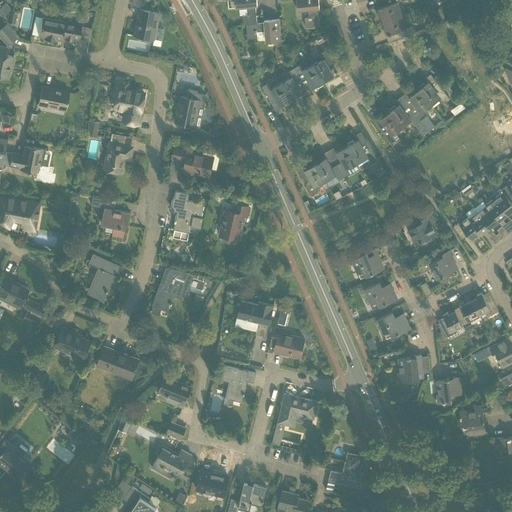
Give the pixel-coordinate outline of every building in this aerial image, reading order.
[(227,0),(228,0),(229,0),(234,0),(236,7),(247,6),(248,15),(243,15),(244,25),(247,24),(257,23),(255,6),(257,5),(256,0),(227,0)] [(296,0),(297,9),(309,8),(310,17),(305,18),(306,28),(319,26),(317,8),(319,8),(318,0),(296,0)] [(384,0),(381,1),(378,2),(380,8),(378,8),(383,21),(402,14),(398,2),(403,0),(384,0)] [(5,3),(0,7),(0,13),(3,17),(8,13),(8,12),(11,10),(5,3)] [(440,8),(432,12),(436,20),(444,16),(440,8)] [(140,10),(134,35),(154,39),(162,41),(164,29),(156,27),(159,14),(140,10)] [(8,13),(6,22),(13,23),(15,13),(8,12),(8,13)] [(402,14),(383,21),(387,34),(386,34),(388,41),(415,32),(413,26),(407,28),(402,14)] [(72,41),(73,39),(78,40),(82,22),(65,19),(64,22),(42,17),(38,37),(43,38),(43,39),(56,41),(56,40),(61,41),(62,37),(65,38),(64,39),(72,41)] [(264,22),(257,23),(247,24),(248,37),(257,36),(257,31),(265,31),(266,42),(281,40),(279,19),(264,20),(264,22)] [(16,37),(6,25),(0,29),(0,36),(7,45),(16,37)] [(0,76),(8,78),(10,66),(12,67),(14,57),(5,55),(6,48),(0,46),(0,76)] [(334,46),(321,53),(310,59),(313,64),(323,82),(334,75),(328,65),(341,58),(334,46)] [(300,65),(295,68),(304,85),(309,82),(312,88),(323,82),(313,64),(303,69),(300,65)] [(304,85),(295,68),(289,71),(292,76),(281,82),(291,100),(302,94),(299,88),(304,85)] [(432,86),(429,81),(419,89),(431,105),(441,97),(444,102),(450,98),(442,89),(448,85),(439,73),(433,78),(437,82),(432,86)] [(253,85),(259,83),(255,74),(249,77),(253,85)] [(126,107),(124,121),(140,124),(140,123),(138,123),(144,93),(132,91),(132,92),(126,91),(126,88),(127,84),(116,82),(113,94),(118,95),(116,105),(126,107)] [(270,87),(268,83),(262,86),(277,114),(283,111),(280,106),(291,100),(281,82),(270,87)] [(38,105),(65,110),(68,92),(42,86),(38,105)] [(187,98),(180,96),(175,122),(195,126),(198,108),(203,109),(206,95),(197,93),(198,91),(188,89),(187,98)] [(412,101),(408,105),(411,110),(411,109),(420,121),(424,126),(424,127),(428,132),(429,133),(436,128),(426,115),(425,116),(422,112),(431,105),(419,89),(409,97),(412,101)] [(399,104),(389,111),(402,127),(411,120),(415,125),(420,121),(411,109),(411,110),(408,105),(403,109),(399,104)] [(389,111),(380,119),(387,128),(382,132),(390,144),(396,139),(392,135),(402,127),(389,111)] [(91,121),(90,127),(98,129),(99,122),(91,121)] [(424,126),(419,130),(423,135),(428,132),(424,127),(424,126)] [(90,127),(88,135),(97,136),(98,129),(90,127)] [(200,129),(191,130),(189,136),(210,141),(212,135),(200,129)] [(361,144),(358,139),(347,145),(357,163),(367,157),(370,162),(376,159),(366,141),(361,144)] [(109,155),(106,170),(122,173),(124,162),(125,158),(129,159),(131,146),(110,142),(107,155),(109,155)] [(190,149),(175,145),(172,158),(186,161),(183,171),(209,177),(213,157),(190,152),(190,149)] [(357,163),(347,145),(336,151),(342,162),(337,165),(344,178),(349,174),(346,169),(357,163)] [(12,152),(9,166),(20,168),(20,170),(30,172),(30,170),(37,172),(39,164),(47,166),(50,153),(42,152),(42,148),(33,146),(32,147),(24,146),(23,155),(12,152)] [(401,147),(396,151),(400,156),(405,152),(401,147)] [(344,178),(337,165),(332,168),(326,157),(315,164),(325,181),(335,175),(338,181),(344,178)] [(325,181),(315,164),(304,170),(307,175),(302,178),(312,196),(317,193),(314,187),(325,181)] [(381,165),(377,168),(378,169),(380,173),(381,175),(386,172),(384,169),(381,165)] [(4,180),(0,186),(6,189),(10,183),(4,180)] [(506,185),(501,189),(511,201),(511,200),(511,183),(507,187),(506,185)] [(511,203),(511,201),(501,189),(500,188),(492,195),(507,215),(511,210),(511,203)] [(176,190),(174,197),(173,197),(171,207),(177,209),(173,230),(190,233),(190,232),(198,234),(199,228),(201,229),(203,218),(201,218),(204,204),(187,200),(189,193),(176,190)] [(72,191),(70,198),(79,199),(80,193),(72,191)] [(339,191),(333,194),(336,199),(342,196),(339,191)] [(507,215),(492,195),(483,202),(487,206),(499,221),(498,221),(508,233),(508,234),(511,230),(502,218),(507,215)] [(112,200),(93,196),(91,205),(104,208),(101,224),(114,227),(112,237),(122,239),(124,229),(126,229),(130,213),(110,208),(112,200)] [(16,199),(15,202),(0,199),(0,221),(7,226),(10,220),(35,224),(38,203),(16,199)] [(308,200),(303,202),(308,212),(312,210),(308,200)] [(230,242),(231,238),(238,240),(244,216),(247,217),(249,207),(236,204),(234,212),(225,210),(219,235),(220,236),(220,239),(221,241),(229,243),(230,242)] [(499,221),(487,206),(478,213),(490,228),(498,221),(499,221)] [(427,215),(427,216),(421,219),(423,222),(408,229),(416,244),(431,237),(429,234),(435,231),(432,225),(436,222),(431,213),(427,215)] [(478,213),(470,219),(469,219),(481,235),(486,231),(490,235),(494,233),(490,228),(478,213)] [(459,224),(458,223),(453,227),(462,239),(468,235),(471,239),(475,236),(476,238),(481,235),(469,219),(470,219),(468,217),(459,224)] [(390,226),(383,229),(390,242),(396,239),(390,226)] [(390,242),(383,229),(377,233),(383,245),(390,242)] [(375,248),(366,252),(352,258),(358,272),(363,270),(366,276),(384,268),(375,248)] [(444,257),(429,264),(437,279),(452,271),(450,268),(456,265),(448,251),(442,254),(444,257)] [(93,253),(89,263),(99,267),(87,293),(104,301),(115,275),(117,275),(121,265),(93,253)] [(203,263),(200,272),(207,274),(210,265),(203,263)] [(166,267),(152,306),(153,307),(161,310),(168,312),(174,296),(186,300),(191,285),(202,289),(204,285),(210,287),(213,281),(206,279),(207,276),(166,267)] [(4,277),(0,285),(0,298),(1,297),(20,306),(21,305),(25,306),(24,308),(31,311),(30,313),(28,312),(24,320),(38,327),(39,325),(40,325),(42,321),(41,321),(42,319),(40,318),(41,316),(42,316),(46,308),(28,299),(28,301),(24,299),(28,290),(19,285),(18,286),(12,283),(12,281),(4,277)] [(379,282),(365,288),(371,302),(376,300),(379,306),(397,298),(391,286),(382,290),(379,282)] [(426,296),(432,293),(426,282),(420,285),(426,296)] [(478,297),(471,300),(478,315),(485,311),(488,316),(498,311),(490,294),(484,297),(482,292),(477,295),(478,297)] [(478,315),(471,300),(465,304),(464,301),(459,304),(461,308),(455,311),(462,325),(464,328),(475,323),(472,318),(478,315)] [(258,305),(242,301),(237,318),(258,323),(256,334),(266,337),(274,305),(259,302),(258,305)] [(281,310),(278,322),(285,324),(288,312),(281,310)] [(462,325),(455,311),(449,314),(448,312),(443,315),(445,319),(439,322),(448,339),(459,333),(456,328),(462,325)] [(378,318),(386,338),(410,328),(404,316),(395,320),(392,312),(378,318)] [(62,327),(54,347),(72,354),(72,356),(83,361),(91,341),(80,337),(80,338),(75,336),(77,333),(62,327)] [(282,330),(274,328),(270,345),(275,346),(274,352),(299,358),(304,339),(281,333),(282,330)] [(489,346),(474,353),(478,361),(492,354),(495,353),(502,367),(511,361),(511,347),(510,344),(507,346),(504,340),(490,347),(489,346)] [(104,347),(97,366),(131,379),(139,359),(104,347)] [(400,372),(398,372),(399,381),(412,380),(412,381),(419,380),(419,378),(423,377),(423,372),(421,354),(414,355),(414,356),(398,358),(400,372)] [(256,373),(225,366),(221,380),(229,382),(225,398),(226,398),(227,397),(241,400),(240,402),(242,402),(247,381),(253,383),(256,373)] [(30,368),(25,379),(34,383),(39,372),(30,368)] [(511,372),(501,378),(501,379),(504,385),(505,387),(511,382),(511,372)] [(437,380),(438,394),(437,394),(438,403),(451,401),(451,395),(461,394),(460,376),(453,377),(453,379),(449,379),(449,378),(437,380)] [(165,377),(159,392),(167,395),(165,400),(183,407),(191,388),(165,377)] [(498,383),(493,386),(496,394),(502,391),(498,383)] [(285,393),(274,437),(272,443),(279,444),(281,438),(283,433),(284,424),(294,426),(297,414),(313,419),(314,417),(312,417),(315,403),(317,403),(318,402),(301,398),(300,399),(286,396),(286,394),(285,393)] [(483,408),(474,409),(474,411),(469,412),(468,409),(459,410),(461,424),(467,424),(468,435),(486,433),(485,426),(484,426),(483,422),(484,422),(483,408)] [(123,418),(121,423),(128,426),(130,421),(123,418)] [(171,423),(167,434),(180,439),(186,424),(184,428),(171,423)] [(70,429),(67,434),(73,439),(77,434),(70,429)] [(22,456),(25,453),(5,437),(0,443),(0,454),(1,455),(0,455),(0,463),(9,471),(11,473),(13,474),(15,476),(16,476),(17,477),(21,473),(20,473),(21,472),(23,472),(25,470),(24,469),(29,462),(22,456)] [(511,437),(507,438),(507,439),(503,439),(503,437),(496,438),(498,456),(509,454),(509,461),(511,460),(511,437)] [(156,459),(152,467),(161,472),(163,468),(164,468),(165,466),(170,469),(175,472),(181,475),(191,454),(182,449),(178,455),(162,447),(156,459)] [(330,470),(328,480),(359,487),(363,473),(360,472),(364,456),(363,455),(362,458),(348,454),(348,452),(347,452),(342,473),(330,470)] [(481,459),(473,460),(475,468),(482,466),(481,459)] [(201,470),(196,489),(223,496),(228,477),(201,470)] [(227,511),(236,511),(238,507),(249,510),(251,504),(261,507),(266,487),(253,484),(247,482),(247,485),(244,484),(243,487),(242,487),(239,500),(231,498),(227,511)] [(142,483),(139,487),(149,494),(152,490),(142,483)] [(152,511),(156,507),(157,508),(157,507),(148,501),(150,498),(132,486),(124,499),(134,506),(129,511),(152,511)] [(278,507),(277,511),(305,511),(308,501),(297,498),(298,495),(282,491),(278,507)] [(180,493),(176,501),(182,504),(187,496),(180,493)]
